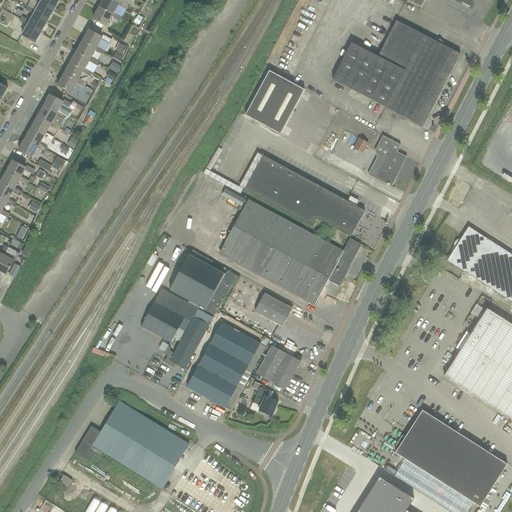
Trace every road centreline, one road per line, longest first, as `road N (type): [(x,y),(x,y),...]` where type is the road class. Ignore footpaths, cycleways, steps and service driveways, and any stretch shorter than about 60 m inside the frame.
road 1 (tertiary): [(297,467),(360,319),(511,26)]
road 2 (unclassified): [(297,467),(115,379),(103,383),(21,511)]
road 3 (residential): [(83,0),(0,150)]
